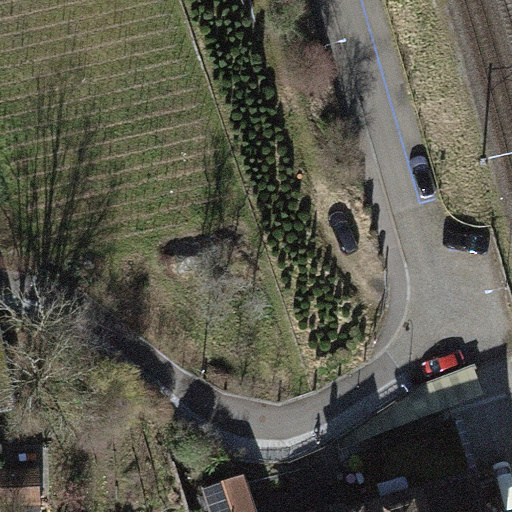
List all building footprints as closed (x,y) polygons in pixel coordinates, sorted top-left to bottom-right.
[(0,359),(0,414),(10,412),(0,359)] [(415,391),(340,438),(344,448),(481,397),(471,369),(415,391)] [(498,511),(496,506),(481,510),(455,426),(359,455),(375,509),(365,511),(498,511)] [(34,511),(33,476),(4,476),(4,511),(34,511)] [(208,491),(214,511),(251,511),(242,481),(208,491)]
